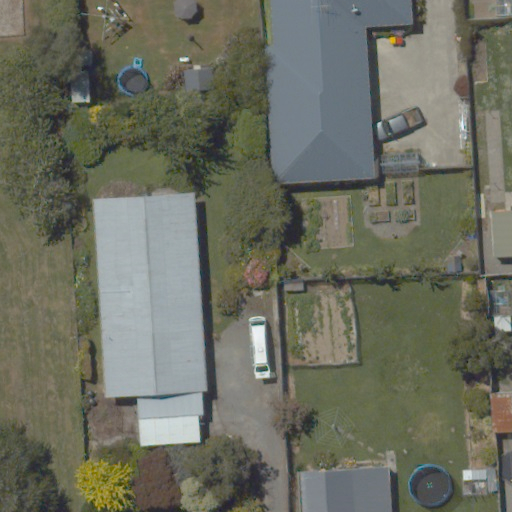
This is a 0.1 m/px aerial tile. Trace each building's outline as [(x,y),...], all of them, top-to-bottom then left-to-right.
[(267,0),(269,34),(262,34),(268,172),(369,168),(362,15),(404,13),(403,0),(267,0)] [(511,72),(508,73),(511,130),(511,202),(489,204),(493,252),(511,250),(511,72)] [(88,190),(101,392),(134,390),(135,413),(207,409),(192,183),(88,190)] [(281,288),(282,317),(323,316),(322,287),(281,288)] [(242,322),(219,323),(220,372),(243,371),(242,322)] [(296,464),(297,511),(393,511),(392,461),(296,464)]
